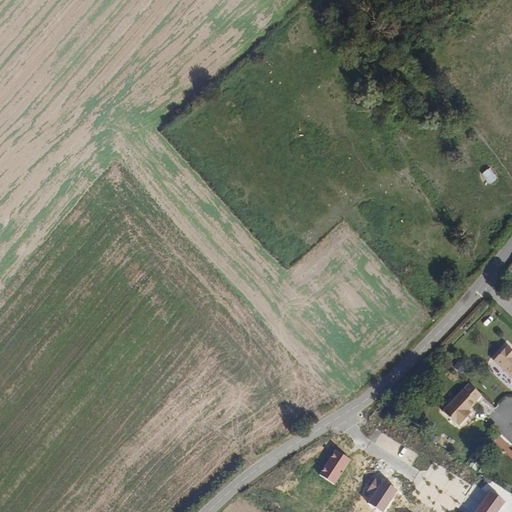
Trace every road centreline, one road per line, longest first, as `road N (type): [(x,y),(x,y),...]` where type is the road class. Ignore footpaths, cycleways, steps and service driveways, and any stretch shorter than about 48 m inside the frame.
road 1 (tertiary): [(340,416),(416,356),(483,281)]
road 2 (tertiary): [(207,511),(340,416)]
